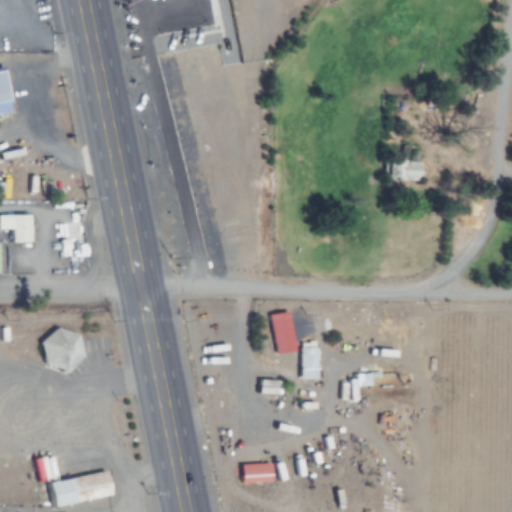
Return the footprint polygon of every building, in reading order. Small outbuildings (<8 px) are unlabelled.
[(26,212),(6,212),(6,242),(26,242),(26,212)] [(80,257),(76,220),(51,223),(55,260),(80,257)] [(291,321),(287,322),(284,309),(264,314),(271,343),(295,338),(291,321)] [(48,321),(32,335),(36,358),(56,370),(74,356),(69,330),(48,321)] [(313,379),(313,342),(296,342),(296,379),(313,379)] [(359,378),(364,378),(364,374),(352,374),(352,385),(359,385),(359,378)] [(230,459),(230,478),(265,478),(264,458),(230,459)] [(98,465),(36,478),(42,505),(104,491),(98,465)]
